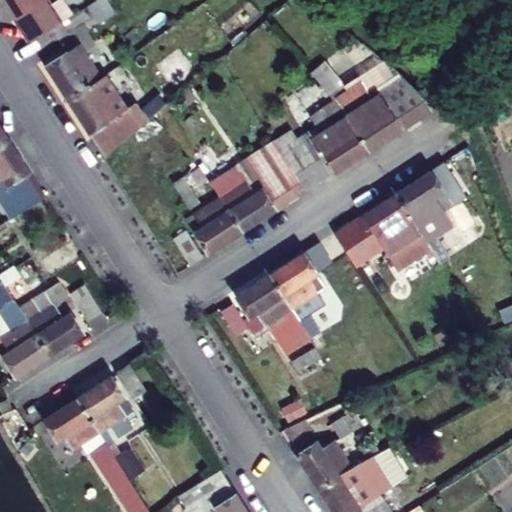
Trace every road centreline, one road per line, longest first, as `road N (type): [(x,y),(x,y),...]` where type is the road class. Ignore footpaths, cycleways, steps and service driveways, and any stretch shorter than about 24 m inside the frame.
road 1 (residential): [(161,311),(443,128)]
road 2 (residential): [(0,59),(161,311)]
road 3 (residential): [(161,311),(291,511)]
road 4 (residential): [(20,401),(161,311)]
